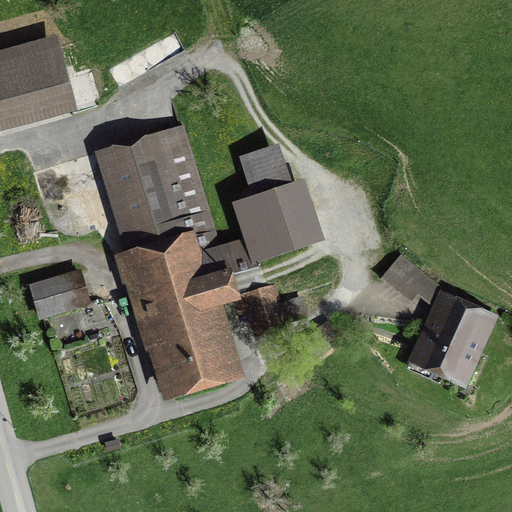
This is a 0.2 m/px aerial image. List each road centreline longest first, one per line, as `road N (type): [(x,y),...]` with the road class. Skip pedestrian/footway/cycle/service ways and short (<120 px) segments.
road 1 (track): [(213,0),(257,115),(328,199),(331,214),(315,255),(276,275)]
road 2 (track): [(0,148),(118,115),(228,48)]
